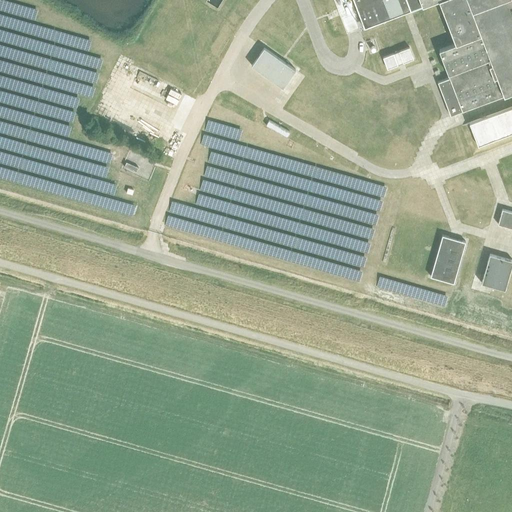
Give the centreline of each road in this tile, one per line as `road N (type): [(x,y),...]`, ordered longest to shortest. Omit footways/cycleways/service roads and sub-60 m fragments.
road 1 (unclassified): [(511,358),(0,210)]
road 2 (unclassified): [(459,393),(0,263)]
road 3 (unclassified): [(429,511),(459,393)]
